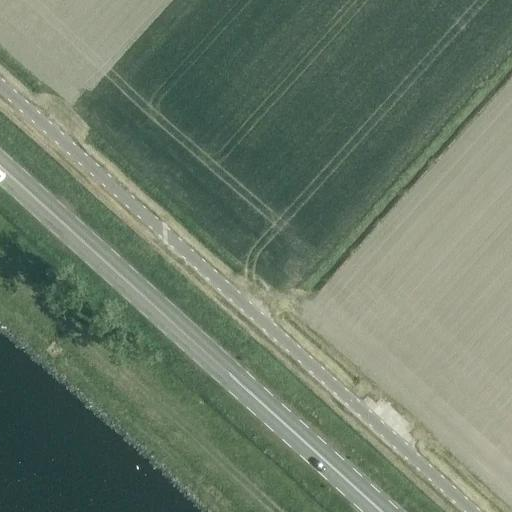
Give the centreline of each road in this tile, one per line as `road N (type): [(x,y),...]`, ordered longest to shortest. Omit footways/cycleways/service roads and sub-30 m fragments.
road 1 (unclassified): [(472,511),(0,85)]
road 2 (primary): [(381,511),(0,166)]
road 3 (track): [(0,269),(270,511)]
